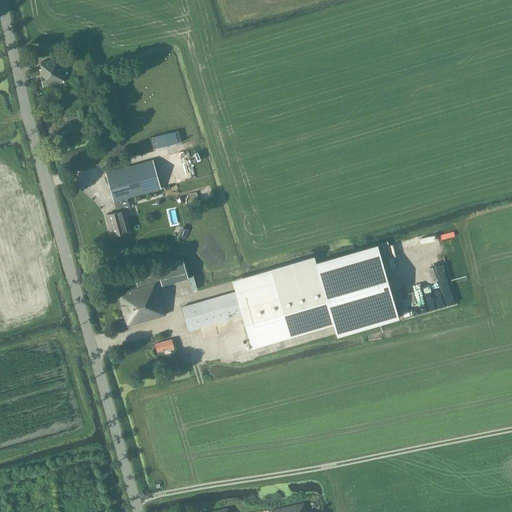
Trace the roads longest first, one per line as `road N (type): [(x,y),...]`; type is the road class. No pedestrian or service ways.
road 1 (tertiary): [(139,511),(2,0)]
road 2 (track): [(511,429),(136,502)]
